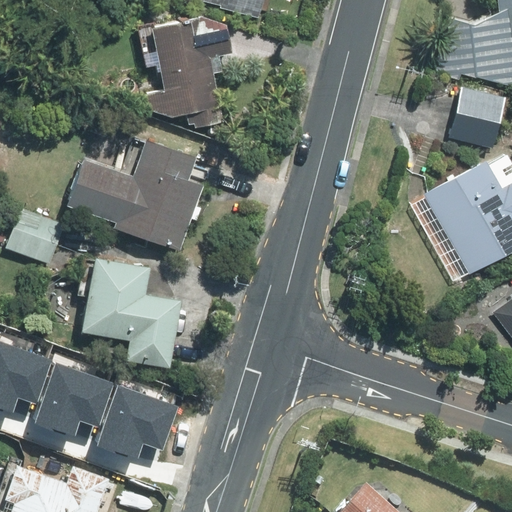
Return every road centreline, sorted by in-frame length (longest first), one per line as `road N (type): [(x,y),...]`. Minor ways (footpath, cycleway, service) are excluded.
road 1 (tertiary): [(264,341),(350,0)]
road 2 (residential): [(511,424),(264,341)]
road 3 (tertiary): [(203,511),(264,341)]
